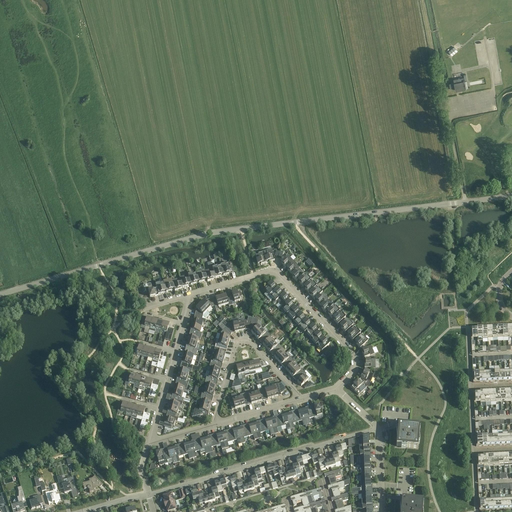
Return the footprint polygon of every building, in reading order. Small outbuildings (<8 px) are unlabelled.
[(457,51),(454,47),(448,52),(452,56),(457,51)] [(463,78),(453,80),(454,83),(450,84),(451,88),(455,87),(455,91),(461,90),(465,89),(463,78)] [(263,253),(266,264),(266,263),(269,262),(269,263),(275,261),(273,256),(271,251),(263,253)] [(266,264),(263,253),(255,255),(258,266),(258,265),(260,264),(261,265),(266,264)] [(282,265),(285,269),(293,261),(288,255),(279,262),(280,263),(280,262),(282,264),(282,265)] [(287,271),(291,275),(299,268),(293,261),(285,269),(286,269),(286,268),(288,270),(287,271)] [(229,264),(229,263),(220,266),(223,276),(227,275),(229,274),(228,274),(231,273),(231,274),(232,274),(230,269),(234,268),(232,263),(229,264)] [(212,268),(215,278),(221,277),(220,276),(223,275),(223,276),(220,266),(212,268)] [(204,270),(207,282),(213,280),(212,279),(215,278),(212,268),(212,269),(204,271),(204,270)] [(299,268),(291,275),(293,277),(292,278),(296,282),(305,274),(304,274),(299,268)] [(204,270),(196,273),(199,283),(204,282),(204,281),(207,280),(207,282),(204,270)] [(196,273),(188,275),(191,286),(196,284),(196,283),(198,282),(199,283),(196,273)] [(303,288),(311,280),(305,274),(296,282),(298,281),(300,283),(299,283),(303,288)] [(191,286),(188,275),(180,277),(183,288),(188,286),(188,285),(190,285),(191,286)] [(183,288),(180,277),(179,278),(180,279),(172,281),(172,280),(171,280),(175,291),(180,290),(180,289),(183,288)] [(171,280),(163,282),(166,293),(170,292),(172,291),(171,290),(174,289),(175,291),(171,280)] [(311,280),(303,288),(304,287),(305,289),(305,290),(308,294),(317,286),(311,280)] [(273,284),(271,282),(272,282),(272,281),(264,289),(267,292),(264,295),(267,298),(270,295),(278,288),(275,285),(274,284),(273,284)] [(163,282),(155,285),(158,295),(164,294),(163,293),(166,292),(166,293),(163,282)] [(158,295),(155,285),(151,286),(151,284),(150,284),(147,285),(146,284),(144,284),(143,286),(144,288),(145,289),(144,290),(145,292),(146,293),(148,292),(150,298),(155,296),(155,295),(158,294),(158,295)] [(312,298),(314,300),(322,293),(317,286),(309,294),(312,298)] [(279,291),(277,289),(278,288),(270,295),(267,298),(270,301),(273,299),(275,302),(283,294),(281,292),(280,290),(279,291)] [(229,296),(232,305),(235,304),(235,303),(240,301),(239,298),(242,297),(240,292),(237,292),(237,291),(232,293),(232,295),(229,296)] [(316,302),(320,306),(328,299),(322,293),(314,300),(315,299),(317,301),(316,302)] [(285,296),(284,294),(283,294),(275,302),(276,302),(276,301),(282,307),(281,308),(290,300),(288,297),(286,295),(285,296)] [(229,306),(232,305),(229,296),(226,296),(225,295),(220,296),(223,306),(228,305),(229,306)] [(213,300),(214,306),(216,312),(219,311),(218,307),(223,306),(220,296),(215,298),(216,299),(213,300)] [(328,299),(320,306),(322,308),(321,309),(325,313),(334,305),(333,306),(327,300),(328,299)] [(200,304),(207,311),(210,308),(214,306),(213,300),(210,301),(209,300),(205,301),(204,302),(203,301),(200,304)] [(290,303),(289,301),(290,300),(281,308),(287,314),(295,307),(293,304),(291,302),(290,303)] [(207,311),(200,304),(196,308),(197,309),(196,310),(195,314),(197,314),(196,317),(204,320),(210,314),(207,311)] [(340,311),(334,305),(325,313),(327,312),(329,314),(328,315),(332,319),(340,311)] [(298,310),(297,309),(296,309),(294,307),(295,307),(287,314),(293,320),(301,313),(298,310)] [(346,318),(340,311),(332,319),(332,318),(334,320),(334,321),(338,325),(341,322),(346,318)] [(299,326),(307,319),(304,316),(303,315),(302,316),(300,314),(301,313),(293,320),(299,326)] [(204,320),(196,317),(195,321),(193,320),(192,325),(201,328),(203,323),(205,324),(206,320),(204,320)] [(150,328),(152,319),(147,318),(145,323),(143,323),(142,323),(141,327),(142,328),(144,329),(144,330),(149,331),(150,328)] [(158,321),(152,319),(149,331),(154,333),(155,330),(158,321)] [(303,334),(304,333),(312,325),(310,323),(309,321),(308,322),(306,320),(307,319),(299,326),(299,327),(303,332),(302,333),(303,334)] [(353,326),(347,319),(339,327),(340,326),(342,328),(341,329),(345,333),(353,326)] [(246,327),(249,328),(251,322),(245,320),(237,322),(240,332),(245,331),(244,329),(246,329),(246,327)] [(220,323),(230,333),(232,331),(233,332),(234,331),(235,333),(240,332),(237,322),(230,324),(228,326),(223,321),(220,323)] [(166,334),(169,335),(171,329),(168,328),(169,324),(163,322),(161,331),(166,333),(166,334)] [(251,332),(255,336),(262,330),(257,324),(251,322),(249,328),(252,329),(252,331),(251,332)] [(221,333),(219,340),(228,343),(230,338),(228,337),(229,336),(227,335),(230,333),(220,323),(218,326),(223,331),(221,333)] [(201,328),(192,325),(190,330),(192,331),(191,334),(201,337),(202,333),(200,333),(201,328)] [(310,339),(319,331),(317,328),(315,327),(314,327),(313,325),(312,325),(304,333),(303,334),(304,333),(305,332),(311,338),(310,339)] [(360,334),(354,327),(346,335),(347,335),(347,334),(349,336),(348,337),(350,338),(352,341),(356,338),(360,334)] [(262,330),(255,336),(258,340),(260,339),(262,341),(270,334),(270,333),(269,334),(267,332),(265,333),(262,330)] [(319,331),(310,339),(316,345),(324,338),(322,335),(320,334),(319,334),(318,332),(319,331)] [(201,337),(191,334),(190,337),(189,336),(187,342),(197,344),(198,340),(200,340),(201,337)] [(270,334),(262,341),(264,344),(263,345),(266,349),(274,342),(270,338),(272,337),(270,335),(271,334),(270,334)] [(368,342),(362,335),(354,343),(355,342),(357,344),(356,345),(360,349),(368,342)] [(325,341),(323,339),(324,338),(316,345),(318,348),(322,352),(330,344),(327,341),(326,340),(325,341)] [(226,351),(228,343),(219,340),(217,345),(216,344),(215,348),(225,350),(226,351)] [(187,347),(187,350),(196,353),(197,350),(195,349),(197,344),(187,342),(186,347),(187,347)] [(274,342),(266,349),(270,353),(271,352),(273,354),(281,347),(278,344),(277,346),(274,342)] [(136,355),(142,356),(144,350),(144,348),(139,346),(138,349),(135,348),(134,354),(136,355)] [(374,354),(371,346),(365,348),(361,350),(362,350),(363,353),(362,353),(363,355),(364,358),(369,356),(374,354)] [(281,347),(273,354),(275,356),(274,357),(278,361),(285,355),(282,351),(283,350),(281,347)] [(216,352),(214,356),(224,359),(225,354),(224,353),(225,350),(215,348),(214,351),(216,352)] [(150,349),(148,356),(147,361),(152,362),(155,351),(150,349)] [(184,353),(183,358),(192,361),(194,356),(195,356),(196,353),(187,350),(186,353),(184,353)] [(161,363),(163,357),(160,356),(161,352),(155,351),(152,362),(152,363),(156,364),(155,366),(157,367),(158,362),(161,363)] [(278,361),(284,368),(292,359),(290,357),(291,356),(287,352),(285,355),(278,361)] [(211,360),(210,364),(220,367),(221,364),(222,364),(224,359),(214,356),(213,361),(211,360)] [(183,363),(182,367),(192,369),(193,366),(191,365),(192,361),(183,358),(181,363),(183,363)] [(292,359),(284,368),(289,374),(297,367),(293,363),(295,362),(293,360),(294,359),(293,358),(292,359)] [(375,360),(372,360),(364,360),(365,360),(365,363),(364,363),(364,369),(375,369),(375,360)] [(253,362),(255,371),(261,370),(260,368),(267,366),(262,361),(259,362),(259,361),(253,362)] [(193,366),(192,369),(200,372),(200,370),(202,363),(198,362),(197,367),(193,366)] [(253,362),(247,364),(250,375),(256,374),(255,371),(253,362)] [(211,368),(210,373),(219,375),(221,370),(219,370),(220,367),(210,364),(209,367),(211,368)] [(250,375),(247,364),(242,365),(245,377),(250,375)] [(246,383),(245,377),(242,365),(236,367),(238,375),(240,375),(242,379),(233,381),(233,382),(234,382),(234,384),(233,385),(233,384),(232,384),(232,385),(241,383),(241,384),(246,383)] [(192,369),(182,367),(181,370),(179,369),(178,374),(188,377),(189,372),(191,373),(192,369)] [(294,377),(296,379),(304,372),(301,369),(300,371),(297,367),(289,374),(293,378),(294,377)] [(374,374),(364,370),(365,371),(364,373),(363,373),(360,378),(370,382),(374,374)] [(304,372),(296,379),(295,380),(297,382),(301,386),(308,380),(305,376),(306,375),(304,372)] [(206,377),(205,380),(215,383),(216,380),(218,380),(219,375),(210,373),(208,377),(206,377)] [(131,374),(129,380),(126,379),(125,385),(128,386),(129,383),(134,385),(136,376),(131,374)] [(188,377),(178,374),(177,379),(178,380),(177,383),(187,386),(188,382),(186,382),(188,377)] [(142,378),(136,376),(134,385),(133,388),(139,389),(139,386),(142,378)] [(138,390),(144,391),(145,388),(147,379),(142,378),(139,386),(138,390)] [(150,390),(153,391),(155,385),(152,385),(153,381),(147,379),(145,388),(151,389),(150,390)] [(362,382),(360,379),(359,379),(360,380),(358,382),(357,381),(353,385),(354,386),(351,388),(358,395),(367,387),(365,385),(363,383),(362,382)] [(215,383),(205,380),(204,384),(206,384),(205,389),(215,392),(216,387),(214,386),(215,383)] [(187,386),(177,383),(176,386),(175,386),(173,391),(183,393),(184,389),(186,389),(187,386)] [(280,396),(281,396),(281,394),(286,390),(280,383),(278,384),(274,385),(275,387),(270,388),(273,398),(278,397),(280,396)] [(261,389),(264,399),(267,398),(268,400),(273,398),(270,388),(265,390),(265,388),(261,389)] [(201,397),(212,400),(215,392),(211,391),(205,389),(204,394),(202,393),(201,397)] [(258,392),(254,393),(256,403),(261,401),(261,400),(264,399),(261,389),(258,390),(258,392)] [(174,396),(173,399),(183,402),(184,399),(182,398),(183,393),(173,391),(172,396),(174,396)] [(245,394),(248,404),(251,403),(251,404),(256,403),(254,393),(249,395),(248,393),(245,394)] [(237,398),(236,394),(231,396),(232,398),(228,399),(232,410),(233,410),(232,409),(232,410),(231,408),(234,407),(235,409),(240,408),(237,398)] [(242,397),(237,398),(240,408),(245,406),(245,404),(248,404),(245,394),(241,395),(242,397)] [(210,408),(212,400),(201,397),(200,400),(202,401),(200,405),(210,408)] [(169,407),(178,410),(180,405),(182,406),(183,402),(173,399),(171,399),(169,407)] [(120,411),(126,413),(128,404),(123,403),(122,406),(119,405),(118,411),(120,411)] [(193,418),(196,417),(199,418),(200,416),(203,415),(205,416),(208,416),(207,416),(206,416),(207,413),(209,413),(210,408),(200,405),(199,410),(197,410),(195,409),(193,418)] [(310,406),(314,418),(322,415),(319,406),(314,407),(314,406),(314,405),(310,406)] [(131,418),(136,419),(137,416),(139,408),(134,406),(131,415),(131,418)] [(308,409),(303,410),(307,425),(310,424),(309,419),(314,418),(310,406),(306,408),(307,408),(308,409)] [(168,416),(178,418),(179,415),(177,415),(178,410),(169,407),(167,412),(166,415),(168,416)] [(137,416),(143,418),(144,413),(145,409),(139,408),(137,416)] [(294,411),(297,422),(302,421),(303,426),(305,425),(307,425),(303,410),(298,412),(297,410),(298,410),(294,411)] [(291,414),(286,415),(291,430),(293,429),(294,429),(293,424),(297,422),(294,411),(290,412),(290,413),(291,412),(291,414)] [(168,416),(166,415),(163,426),(171,428),(172,426),(174,426),(175,421),(177,422),(178,418),(168,416)] [(290,430),(291,430),(286,415),(281,417),(281,415),(282,415),(278,416),(281,427),(286,426),(287,431),(290,430)] [(275,418),(270,420),(274,434),(278,433),(276,428),(281,427),(278,416),(274,417),(275,417),(275,418)] [(261,421),(265,432),(269,431),(271,435),(274,434),(270,420),(265,421),(265,420),(261,421)] [(259,423),(254,425),(258,439),(261,438),(260,433),(265,432),(261,421),(257,422),(258,422),(259,423)] [(254,440),(258,439),(254,425),(249,426),(248,425),(249,425),(249,424),(245,425),(248,437),(253,435),(254,440)] [(242,428),(237,429),(242,444),(245,443),(244,438),(248,437),(245,425),(241,427),(242,427),(242,428)] [(406,426),(398,425),(396,447),(417,449),(418,443),(417,443),(417,438),(418,438),(419,427),(414,427),(414,428),(409,428),(409,426),(409,427),(406,427),(406,426)] [(238,445),(242,444),(237,429),(232,431),(232,430),(233,429),(229,430),(232,441),(237,440),(238,445)] [(226,433),(221,434),(225,449),(229,448),(227,443),(232,441),(229,430),(225,431),(225,432),(226,431),(226,433)] [(216,434),(217,434),(216,434),(212,435),(216,446),(220,445),(222,450),(225,449),(221,434),(216,436),(216,434)] [(359,447),(369,446),(369,440),(370,440),(369,434),(367,435),(359,437),(359,438),(359,440),(359,447)] [(210,438),(205,439),(209,453),(213,452),(211,448),(216,446),(212,435),(208,436),(209,436),(210,438)] [(200,454),(205,453),(205,455),(209,453),(205,439),(200,440),(199,439),(200,439),(196,440),(199,451),(200,454)] [(193,442),(188,444),(193,458),(196,457),(195,452),(199,451),(196,440),(192,441),(193,441),(193,442)] [(189,459),(193,458),(188,444),(184,445),(183,444),(184,444),(184,443),(180,445),(183,456),(188,454),(189,459)] [(342,451),(347,449),(345,445),(340,446),(340,444),(338,445),(338,446),(338,447),(335,448),(336,451),(337,453),(342,452),(342,451)] [(177,447),(172,449),(176,463),(180,462),(178,457),(183,456),(180,445),(176,446),(177,446),(177,447)] [(369,446),(359,447),(359,453),(360,453),(360,455),(370,455),(370,449),(369,449),(369,446)] [(163,449),(167,461),(168,463),(168,464),(172,463),(173,464),(174,464),(176,463),(172,449),(167,450),(167,449),(168,448),(163,449)] [(168,463),(167,461),(163,449),(159,451),(160,451),(161,452),(156,453),(159,466),(168,463)] [(332,457),(334,460),(339,459),(338,458),(343,456),(342,452),(337,453),(336,451),(335,452),(334,453),(335,454),(332,455),(332,457)] [(317,457),(316,453),(313,454),(313,453),(312,453),(310,453),(311,455),(306,456),(307,461),(312,459),(312,460),(317,459),(317,457)] [(370,455),(360,455),(360,458),(359,458),(360,465),(370,464),(369,461),(371,461),(370,455)] [(297,465),(302,463),(303,463),(302,462),(307,461),(306,456),(301,458),(300,456),(299,456),(298,457),(299,458),(296,459),(297,463),(297,465)] [(323,459),(322,457),(319,458),(319,457),(318,457),(317,457),(317,459),(312,460),(314,465),(318,464),(319,465),(319,464),(324,463),(323,459)] [(330,467),(335,466),(335,465),(340,463),(339,459),(334,460),(332,457),(331,457),(331,458),(331,459),(328,459),(329,461),(330,467)] [(323,459),(324,463),(319,464),(320,470),(330,467),(329,461),(328,459),(325,460),(324,459),(323,459)] [(294,470),(294,472),(299,470),(299,469),(304,468),(302,463),(297,465),(297,463),(296,463),(295,464),(295,465),(293,466),(294,470)] [(277,469),(276,465),(274,466),(273,465),(272,464),(271,465),(271,466),(266,468),(268,472),(273,471),(273,472),(278,470),(277,469)] [(360,471),(360,473),(371,473),(371,467),(370,467),(370,464),(360,465),(360,471)] [(260,474),(265,473),(264,468),(259,470),(258,468),(257,469),(256,470),(257,471),(254,471),(255,475),(256,477),(261,476),(261,475),(260,474)] [(277,469),(278,470),(273,472),(274,476),(279,475),(279,476),(284,474),(284,473),(283,469),(280,470),(280,469),(279,468),(278,469),(277,469)] [(299,470),(294,472),(294,470),(292,470),(292,471),(292,472),(289,473),(291,479),(296,477),(296,476),(301,475),(299,470)] [(337,484),(335,478),(341,476),(340,470),(324,474),(325,478),(327,477),(328,476),(329,478),(328,478),(330,486),(337,484)] [(284,473),(284,474),(279,476),(281,480),(285,479),(286,480),(291,479),(289,473),(287,474),(286,473),(285,472),(284,473)] [(371,473),(360,473),(360,476),(361,482),(371,482),(370,479),(371,479),(371,473)] [(256,477),(255,475),(254,476),(253,477),(251,478),(252,482),(252,484),(257,482),(258,485),(263,483),(262,480),(261,476),(256,477)] [(62,476),(57,478),(59,486),(60,490),(63,489),(65,494),(71,492),(73,498),(78,497),(78,494),(79,494),(78,487),(76,488),(73,478),(67,480),(68,482),(64,483),(62,476)] [(103,485),(95,476),(92,479),(89,480),(90,483),(83,485),(83,486),(84,490),(87,489),(87,490),(88,490),(89,490),(90,493),(89,493),(90,493),(94,492),(93,489),(98,487),(99,488),(103,485)] [(235,481),(234,477),(232,478),(231,477),(230,476),(229,477),(229,479),(224,480),(226,485),(231,483),(231,484),(236,483),(235,481)] [(216,487),(216,488),(221,487),(222,489),(227,488),(226,485),(224,480),(220,481),(219,480),(218,480),(217,481),(217,482),(215,483),(216,487)] [(242,485),(241,481),(238,482),(238,481),(237,480),(235,481),(236,483),(231,484),(232,489),(234,493),(238,492),(238,488),(242,487),(242,485)] [(340,496),(339,490),(344,488),(344,487),(350,485),(350,480),(337,484),(330,486),(327,487),(328,490),(331,489),(330,489),(332,488),(332,490),(331,490),(334,498),(340,496)] [(258,485),(257,482),(252,484),(252,482),(250,482),(250,483),(250,484),(247,485),(249,491),(254,489),(254,488),(259,487),(258,485)] [(361,489),(361,491),(372,491),(372,485),(371,485),(371,482),(361,482),(361,489)] [(61,502),(56,484),(51,485),(54,493),(50,494),(49,492),(45,493),(49,505),(61,502)] [(242,485),(242,487),(238,488),(238,492),(239,493),(244,491),(244,492),(249,491),(247,485),(245,486),(244,485),(243,484),(242,485)] [(26,503),(21,487),(18,488),(18,491),(19,498),(16,499),(16,500),(15,500),(14,501),(14,502),(13,502),(13,503),(13,504),(14,506),(11,506),(12,511),(24,511),(22,504),(26,503)] [(216,488),(216,487),(214,487),(214,488),(214,489),(211,490),(212,493),(213,495),(215,495),(218,494),(218,493),(223,491),(222,489),(221,487),(216,488)] [(196,492),(195,488),(192,489),(192,488),(191,488),(189,488),(190,490),(185,491),(186,496),(191,495),(192,496),(197,494),(196,492)] [(305,493),(309,505),(321,502),(315,503),(313,497),(319,496),(319,498),(320,499),(323,498),(321,491),(322,490),(321,488),(305,493)] [(372,491),(361,491),(355,492),(352,492),(352,495),(361,495),(361,500),(371,500),(371,497),(372,497),(372,491)] [(196,492),(197,494),(192,496),(193,500),(198,499),(198,500),(203,498),(203,496),(202,493),(199,493),(199,492),(198,492),(196,492)] [(163,502),(164,505),(175,501),(174,497),(173,498),(172,494),(167,496),(166,493),(163,494),(164,496),(163,497),(164,501),(163,502)] [(210,502),(215,501),(214,500),(219,498),(218,494),(215,495),(213,495),(212,493),(211,494),(210,495),(211,496),(208,497),(210,502)] [(301,501),(303,507),(309,505),(305,493),(290,497),(290,500),(291,499),(294,506),(296,506),(296,505),(296,502),(301,501)] [(337,510),(344,508),(342,502),(348,500),(347,494),(340,496),(334,498),(333,498),(331,499),(332,502),(334,501),(335,501),(336,502),(335,502),(337,510)] [(41,497),(40,495),(33,497),(34,501),(29,502),(31,506),(30,506),(31,510),(36,508),(36,509),(40,508),(39,504),(39,505),(39,503),(42,502),(41,497)] [(198,500),(199,504),(204,503),(205,504),(210,502),(208,497),(205,497),(205,496),(204,496),(203,496),(203,498),(198,500)] [(0,511),(6,511),(6,510),(8,510),(9,510),(9,511),(5,497),(2,498),(2,497),(0,497),(0,498),(1,502),(0,501),(0,511)] [(324,500),(321,502),(309,505),(310,511),(327,511),(327,508),(326,508),(324,503),(325,503),(324,500)] [(361,509),(362,509),(373,509),(373,503),(372,503),(371,500),(361,500),(362,506),(361,507),(361,509)] [(409,501),(402,500),(400,511),(422,511),(423,502),(418,501),(417,503),(413,502),(413,501),(412,501),(412,502),(409,502),(409,501)] [(175,501),(164,505),(165,508),(166,507),(167,511),(172,511),(176,509),(175,506),(177,506),(175,501)]
